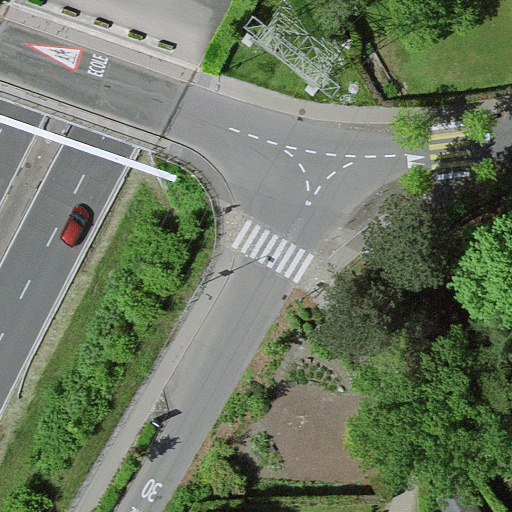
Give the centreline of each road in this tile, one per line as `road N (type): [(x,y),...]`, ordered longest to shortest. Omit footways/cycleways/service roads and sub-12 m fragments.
road 1 (residential): [(314,158),(274,251),(124,511)]
road 2 (trunk): [(0,340),(175,0)]
road 3 (residential): [(314,158),(0,46)]
road 4 (residential): [(511,144),(453,159),(314,158)]
road 5 (trunk): [(71,0),(0,130)]
